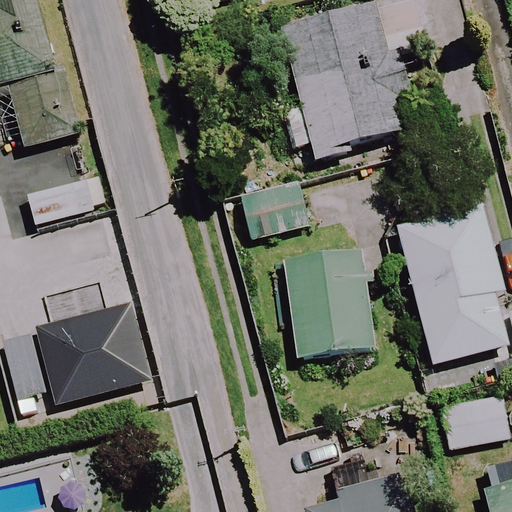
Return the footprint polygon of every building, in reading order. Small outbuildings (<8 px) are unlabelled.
[(71,146),(35,0),(0,0),(0,123),(2,132),(9,162),(71,146)] [(315,158),(318,169),(406,147),(398,111),(414,107),(402,59),(385,63),(373,13),(284,36),(305,117),(284,122),(295,163),(315,158)] [(302,190),(240,207),(251,247),(313,230),(302,190)] [(398,239),(432,375),(480,363),(487,391),(511,384),(511,315),(500,318),(496,301),(504,298),(484,217),(398,239)] [(366,287),(290,297),(302,377),(377,367),(366,287)] [(105,312),(38,328),(60,415),(126,399),(105,312)] [(417,511),(411,484),(304,509),(304,511),(417,511)] [(511,511),(511,493),(488,498),(491,511),(511,511)]
